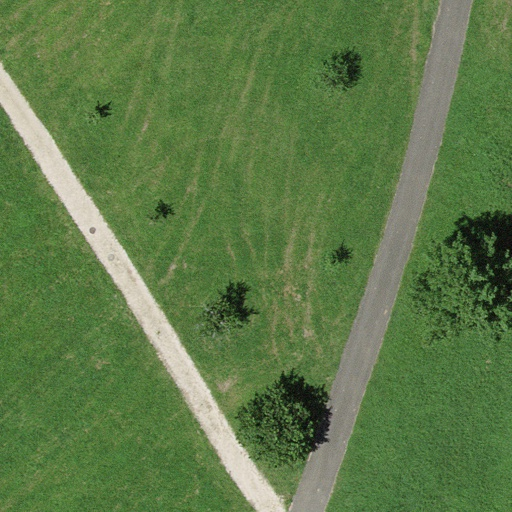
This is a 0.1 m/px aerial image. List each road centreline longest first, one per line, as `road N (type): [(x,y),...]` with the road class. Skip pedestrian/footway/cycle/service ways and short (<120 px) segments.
road 1 (residential): [(322,511),(455,0)]
road 2 (track): [(266,511),(0,91)]
